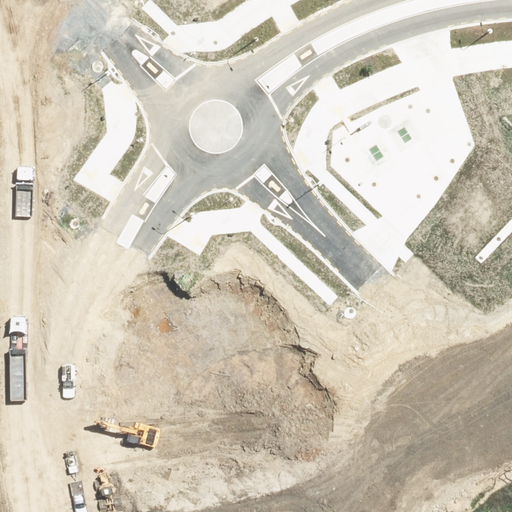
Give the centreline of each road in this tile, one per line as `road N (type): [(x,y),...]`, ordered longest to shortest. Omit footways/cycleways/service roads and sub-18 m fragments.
road 1 (residential): [(247,158),(511,418)]
road 2 (residential): [(29,379),(42,334),(169,134)]
road 3 (residential): [(511,8),(432,19),(369,40),(314,69),(259,114)]
road 4 (residential): [(210,171),(168,206),(91,337),(77,385)]
road 5 (residential): [(77,385),(169,401),(285,511)]
road 6 (residential): [(226,82),(309,29),(374,0)]
road 7 (residential): [(73,0),(179,97)]
road 8 (residential): [(41,511),(29,379)]
road 9 (residential): [(77,385),(88,511)]
